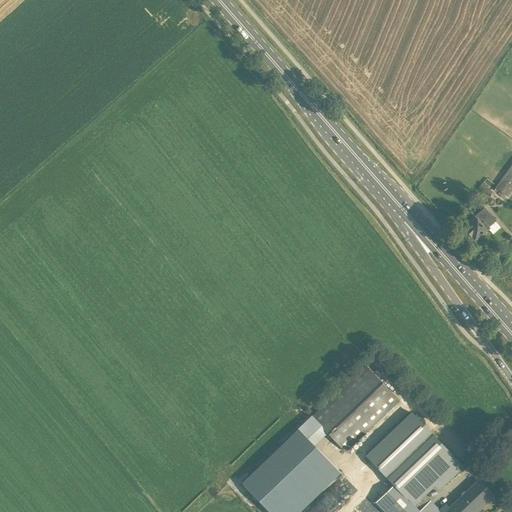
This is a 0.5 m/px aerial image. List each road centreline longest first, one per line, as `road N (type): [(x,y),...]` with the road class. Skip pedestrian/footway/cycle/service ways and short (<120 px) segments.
road 1 (primary): [(218,0),(403,209)]
road 2 (primary): [(403,209),(421,251),(511,379)]
road 3 (primary): [(403,209),(511,334)]
